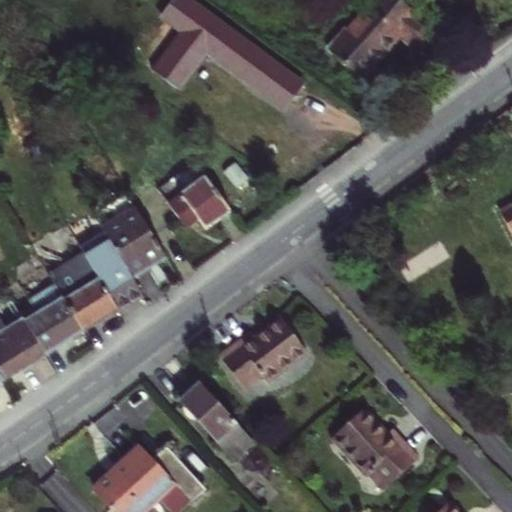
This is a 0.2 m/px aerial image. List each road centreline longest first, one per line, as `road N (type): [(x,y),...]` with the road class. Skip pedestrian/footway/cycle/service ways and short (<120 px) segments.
road 1 (residential): [(272,252),(511,506)]
road 2 (tertiary): [(272,252),(0,448)]
road 3 (tertiary): [(511,70),(272,252)]
